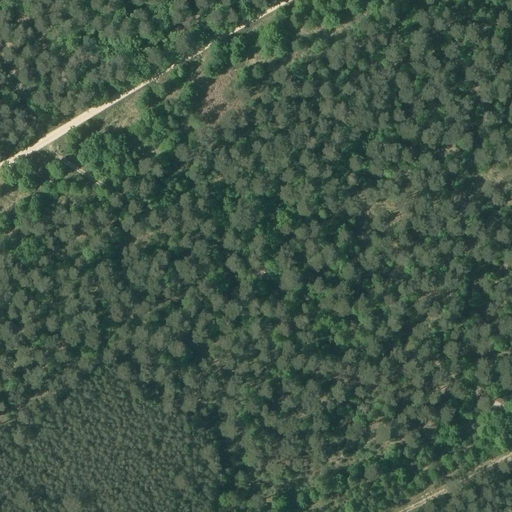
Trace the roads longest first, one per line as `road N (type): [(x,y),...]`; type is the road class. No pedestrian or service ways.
road 1 (track): [(511,412),(65,162),(47,141)]
road 2 (track): [(288,0),(0,169)]
road 3 (track): [(402,511),(511,454)]
